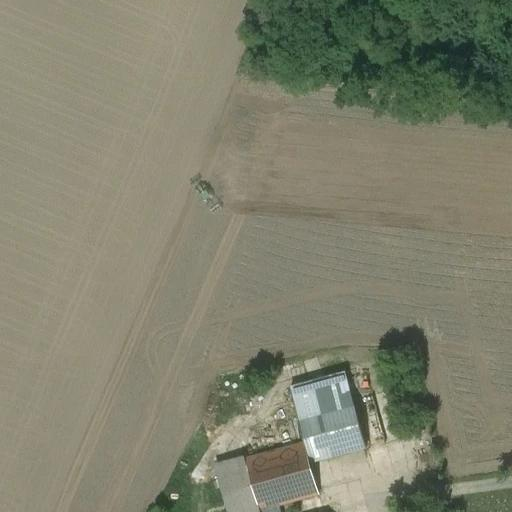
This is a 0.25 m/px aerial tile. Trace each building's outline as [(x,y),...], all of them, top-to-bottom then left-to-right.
[(298,416),(353,401),(346,373),(290,389),(298,416)] [(304,444),(310,464),(367,448),(353,401),(298,416),(304,444)] [(304,444),(246,460),(249,472),(255,494),(260,511),(281,511),(280,506),(319,495),(310,464),(304,444)] [(220,480),(249,472),(246,460),(244,458),(215,466),(220,480)] [(226,502),(255,494),(249,472),(220,480),(226,502)] [(228,511),(260,511),(255,494),(226,502),(228,511)]
